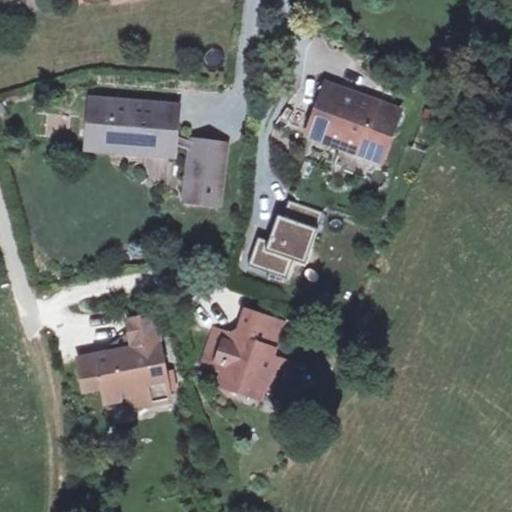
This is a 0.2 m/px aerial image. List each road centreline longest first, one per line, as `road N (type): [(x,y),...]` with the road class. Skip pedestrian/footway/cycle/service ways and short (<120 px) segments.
road 1 (track): [(58,511),(36,334)]
road 2 (residential): [(36,334),(0,206)]
